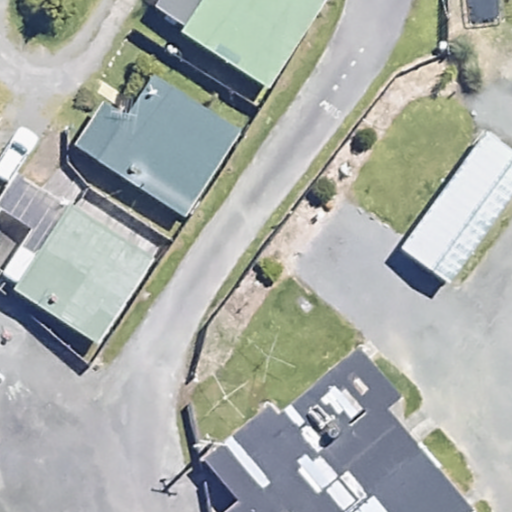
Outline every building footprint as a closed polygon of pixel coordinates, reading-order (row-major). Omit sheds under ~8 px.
[(320,1),(318,0),(153,0),(150,6),(266,82),(320,1)] [(75,143),(95,156),(182,213),(239,127),(152,69),(127,107),(107,94),(75,143)] [(511,188),(511,151),(483,130),(400,246),(447,279),(511,188)] [(0,181),(0,206),(43,235),(10,284),(97,341),(158,248),(18,155),(0,181)] [(237,511),(466,511),(471,509),(383,407),(394,397),(353,349),(282,410),(313,446),(237,511)]
